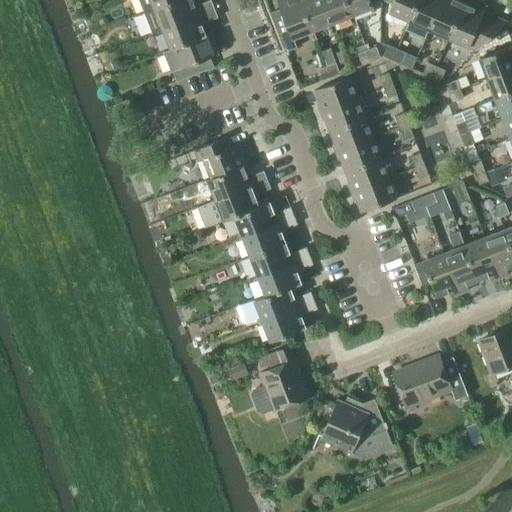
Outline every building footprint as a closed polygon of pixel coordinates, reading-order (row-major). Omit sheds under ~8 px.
[(140,0),(146,13),(178,0),(140,0)] [(194,0),(178,0),(146,13),(154,33),(160,31),(216,9),(212,0),(197,6),(194,0)] [(278,0),(282,8),(271,13),(286,52),(297,47),(294,39),(314,31),(302,0),(278,0)] [(302,0),(314,31),(334,23),(325,0),(302,0)] [(325,0),(334,23),(355,15),(348,0),(325,0)] [(348,0),(355,15),(375,7),(373,3),(380,0),(348,0)] [(385,0),(394,4),(391,11),(411,20),(419,0),(385,0)] [(419,0),(411,20),(407,30),(426,38),(427,38),(431,29),(443,0),(419,0)] [(443,0),(431,29),(432,34),(444,39),(450,38),(466,3),(459,0),(443,0)] [(466,3),(450,38),(463,44),(470,47),(478,50),(508,21),(486,12),(488,7),(480,3),(478,8),(466,3)] [(216,9),(160,31),(162,35),(166,33),(173,50),(176,48),(175,48),(208,35),(208,34),(204,23),(219,17),(216,9)] [(173,50),(165,53),(172,71),(174,70),(178,82),(192,76),(215,67),(212,57),(219,54),(211,33),(208,34),(208,35),(175,48),(176,48),(173,50)] [(393,60),(398,49),(390,45),(385,56),(393,60)] [(489,78),(511,69),(511,45),(481,58),(489,78)] [(368,50),(373,62),(382,58),(377,47),(368,50)] [(398,49),(393,60),(402,64),(407,53),(398,49)] [(364,65),(373,62),(368,50),(359,54),(364,65)] [(112,62),(116,72),(126,67),(124,62),(118,60),(112,62)] [(328,66),(332,77),(341,74),(337,62),(328,66)] [(433,77),(438,66),(429,63),(424,74),(433,77)] [(323,81),(332,77),(328,66),(319,69),(323,81)] [(438,66),(433,77),(442,81),(447,70),(438,66)] [(511,69),(489,78),(497,98),(511,92),(511,69)] [(385,87),(394,83),(390,73),(381,76),(385,87)] [(315,91),(323,111),(359,97),(351,77),(315,91)] [(450,94),(461,89),(458,80),(447,84),(450,94)] [(394,83),(385,87),(389,98),(398,95),(394,83)] [(461,89),(450,94),(453,103),(465,99),(461,89)] [(511,92),(497,98),(505,119),(511,115),(511,92)] [(359,97),(323,111),(331,131),(367,117),(359,97)] [(401,127),(410,124),(406,113),(396,116),(401,127)] [(367,117),(331,131),(339,152),(375,137),(367,117)] [(466,121),(457,124),(461,136),(471,132),(466,121)] [(410,124),(401,127),(405,138),(414,135),(410,124)] [(471,132),(461,136),(466,147),(485,139),(480,128),(471,132)] [(205,146),(196,150),(201,161),(205,159),(212,178),(213,178),(245,166),(249,165),(240,144),(232,147),(228,137),(205,146)] [(375,137),(339,152),(347,172),(382,158),(375,137)] [(417,168),(426,165),(421,153),(412,157),(417,168)] [(347,172),(355,192),(390,178),(382,158),(347,172)] [(481,159),(472,163),(476,174),(486,170),(481,159)] [(426,165),(417,168),(421,179),(430,175),(426,165)] [(212,178),(209,179),(215,193),(217,200),(269,180),(265,171),(250,177),(245,166),(213,178),(212,178)] [(486,170),(476,174),(481,185),(488,182),(490,181),(492,186),(508,180),(503,166),(486,172),(486,170)] [(362,212),(398,198),(390,178),(355,192),(362,212)] [(218,200),(199,208),(207,228),(237,216),(236,215),(261,206),(261,205),(256,195),(261,193),(272,188),(269,180),(217,200),(218,200)] [(456,194),(468,190),(464,181),(453,185),(456,194)] [(468,190),(456,194),(460,203),(471,199),(468,190)] [(424,197),(427,206),(438,202),(435,193),(424,197)] [(416,210),(427,206),(424,197),(413,201),(416,210)] [(261,206),(236,215),(237,216),(244,236),(295,216),(292,207),(276,213),(272,201),(261,205),(261,206)] [(501,217),(510,214),(506,203),(497,206),(501,217)] [(403,205),(394,208),(397,218),(407,214),(403,205)] [(295,216),(244,236),(252,256),(288,242),(283,230),(299,224),(295,216)] [(511,244),(506,229),(486,237),(502,277),(509,275),(507,270),(511,267),(511,244)] [(455,249),(446,253),(461,293),(469,290),(467,285),(480,280),(466,245),(461,232),(450,236),(455,249)] [(486,237),(466,245),(480,280),(492,276),(494,280),(502,277),(486,237)] [(252,257),(242,261),(248,278),(259,274),(260,276),(311,256),(308,247),(292,253),(288,242),(252,256),(252,257)] [(446,253),(425,261),(439,296),(452,291),(454,296),(461,293),(446,253)] [(311,256),(260,276),(267,295),(268,296),(292,286),(292,287),(303,283),(299,271),(315,265),(311,256)] [(267,295),(256,300),(264,320),(316,300),(312,292),(297,298),(292,287),(292,286),(268,296),(267,295)] [(316,300),(264,320),(272,341),(308,327),(303,315),(319,309),(316,300)] [(494,373),(511,365),(511,327),(481,340),(494,373)] [(266,383),(255,388),(252,394),(258,410),(264,412),(276,408),(277,410),(310,398),(290,346),(258,359),(262,368),(269,365),(271,369),(262,372),(266,383)] [(441,355),(398,372),(411,405),(412,405),(452,389),(456,399),(468,395),(454,357),(443,361),(441,355)] [(324,437),(353,450),(367,457),(395,446),(388,430),(376,399),(365,403),(351,397),(347,405),(339,402),(324,437)] [(487,445),(502,440),(496,425),(482,431),(487,445)] [(386,482),(388,486),(409,477),(408,474),(386,482)]
